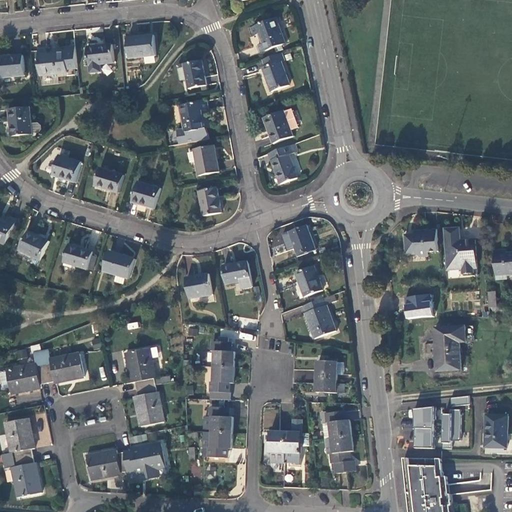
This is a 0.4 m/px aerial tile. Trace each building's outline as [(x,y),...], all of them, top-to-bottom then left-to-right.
[(275,18),(250,27),(254,35),(259,33),(263,43),(257,45),(260,52),(285,43),(275,18)] [(126,38),(129,57),(155,54),(153,35),(126,38)] [(100,64),(114,62),(112,44),(86,47),(89,73),(100,71),(100,64)] [(66,69),(76,68),(74,46),(64,47),(64,52),(46,54),(45,48),(37,49),(39,75),(66,72),(66,69)] [(284,59),(281,52),(262,59),(265,66),(263,67),(272,91),(289,84),(280,61),(284,59)] [(22,55),(0,57),(0,76),(24,74),(22,55)] [(201,60),(184,64),(187,79),(188,89),(206,85),(201,60)] [(179,81),(187,79),(184,64),(182,63),(179,64),(176,68),(179,81)] [(179,105),(184,128),(177,129),(179,143),(210,138),(206,127),(205,127),(201,110),(207,109),(206,100),(179,105)] [(28,107),(8,109),(10,135),(31,133),(30,132),(38,131),(40,128),(40,125),(37,122),(30,122),(28,107)] [(290,109),(283,111),(290,130),(296,127),(290,109)] [(282,111),(263,118),(273,143),(292,136),(290,130),(283,111),(282,111)] [(194,148),(199,176),(218,172),(213,145),(194,148)] [(293,152),(290,145),(270,152),(273,159),(271,160),(280,183),(296,177),(288,154),(293,152)] [(57,155),(52,176),(74,182),(80,162),(57,155)] [(98,168),(93,185),(118,192),(123,175),(98,168)] [(137,181),(131,202),(153,208),(159,188),(137,181)] [(198,191),(203,215),(220,212),(216,187),(198,191)] [(0,241),(4,244),(15,220),(7,217),(5,222),(0,219),(0,241)] [(289,232),(298,256),(315,250),(306,226),(289,232)] [(442,228),(445,269),(459,269),(460,273),(471,273),(471,269),(475,269),(473,241),(466,240),(458,240),(457,227),(442,228)] [(403,231),(405,254),(416,253),(418,256),(427,256),(426,251),(437,250),(435,228),(425,229),(419,229),(419,232),(413,233),(413,230),(403,231)] [(27,231),(17,254),(30,259),(29,262),(37,265),(48,241),(27,231)] [(92,252),(68,245),(63,262),(87,269),(92,252)] [(493,250),(495,279),(506,278),(506,274),(511,273),(511,252),(506,252),(506,249),(493,250)] [(135,259),(109,251),(103,270),(117,274),(115,280),(124,283),(126,277),(129,278),(135,259)] [(250,287),(246,262),(222,266),(226,284),(238,282),(239,289),(250,287)] [(296,272),(305,296),(321,290),(313,266),(296,272)] [(208,274),(185,278),(189,298),(211,294),(208,274)] [(488,291),(490,306),(497,305),(495,290),(488,291)] [(405,319),(433,316),(431,293),(403,296),(405,319)] [(333,295),(324,298),(326,306),(336,302),(333,295)] [(326,306),(324,298),(310,303),(313,311),(305,313),(314,339),(335,331),(326,306)] [(463,326),(433,328),(434,342),(424,343),(424,351),(430,350),(430,348),(435,347),(435,356),(436,370),(461,369),(459,342),(464,342),(463,326)] [(215,352),(214,366),(234,367),(235,353),(227,353),(228,343),(212,342),(212,352),(215,352)] [(47,345),(39,347),(47,381),(54,380),(54,381),(84,375),(79,353),(50,359),(47,345)] [(40,383),(47,381),(39,347),(33,348),(36,364),(6,370),(9,386),(10,392),(41,386),(40,383)] [(134,383),(135,389),(155,385),(153,379),(154,379),(148,349),(126,354),(132,383),(134,383)] [(318,361),(317,376),(337,377),(337,374),(337,363),(337,362),(327,361),(327,358),(321,358),(321,361),(318,361)] [(211,382),(210,399),(230,399),(231,382),(234,383),(234,367),(214,366),(213,382),(211,382)] [(0,378),(2,388),(9,386),(6,370),(0,371),(0,378)] [(336,383),(337,377),(317,376),(317,392),(321,392),(321,396),(326,396),(326,392),(344,392),(344,383),(336,383)] [(156,392),(155,385),(135,389),(137,396),(134,397),(141,427),(163,422),(157,393),(156,392)] [(469,395),(450,398),(451,406),(470,403),(469,395)] [(403,418),(404,426),(429,423),(429,421),(434,420),(433,405),(430,405),(430,403),(427,403),(426,402),(402,404),(403,418)] [(442,406),(444,421),(452,420),(450,405),(442,406)] [(212,430),(211,431),(232,432),(232,417),(225,417),(225,407),(210,407),(209,416),(204,416),(203,429),(212,430)] [(323,411),(326,437),(351,434),(350,427),(349,420),(342,421),(341,411),(326,412),(326,411),(323,411)] [(483,446),(484,453),(511,453),(511,433),(505,433),(504,415),(483,416),(483,446)] [(3,453),(5,461),(33,455),(32,447),(34,446),(28,418),(5,423),(11,451),(3,453)] [(292,432),(286,432),(285,451),(291,451),(291,458),(300,459),(300,444),(308,445),(308,433),(301,433),(301,419),(292,418),(292,432)] [(231,448),(232,432),(211,431),(205,431),(204,445),(211,445),(211,447),(208,447),(208,457),(223,457),(224,448),(231,448)] [(271,461),(285,461),(285,451),(286,432),(270,431),(270,450),(271,451),(271,461)] [(352,443),(351,434),(326,437),(328,453),(331,453),(332,462),(335,462),(336,472),(356,470),(354,459),(348,460),(346,451),(353,450),(352,443)] [(132,449),(123,451),(127,470),(135,468),(136,471),(156,467),(164,466),(160,443),(132,449)] [(120,471),(127,470),(123,451),(116,452),(116,450),(86,455),(91,478),(120,472),(120,471)] [(35,463),(33,455),(5,461),(6,469),(13,467),(16,481),(19,497),(42,493),(36,463),(35,463)] [(408,481),(443,476),(441,460),(441,458),(403,458),(405,481),(408,481)] [(13,467),(6,469),(9,482),(16,481),(13,467)] [(158,475),(156,467),(136,471),(137,480),(158,475)] [(135,468),(127,470),(130,481),(137,480),(136,471),(135,468)] [(443,476),(408,481),(410,499),(408,499),(409,511),(450,511),(446,476),(443,476)]
